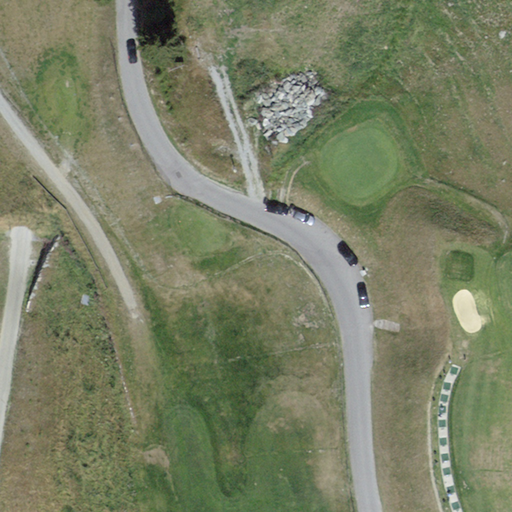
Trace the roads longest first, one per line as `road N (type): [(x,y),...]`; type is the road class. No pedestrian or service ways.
road 1 (unclassified): [(369,511),(333,282),(297,231),(184,179),(159,146),(129,82),(127,0)]
road 2 (track): [(50,0),(0,390)]
road 3 (track): [(0,98),(79,201),(135,302)]
road 4 (track): [(251,214),(254,185),(209,47)]
